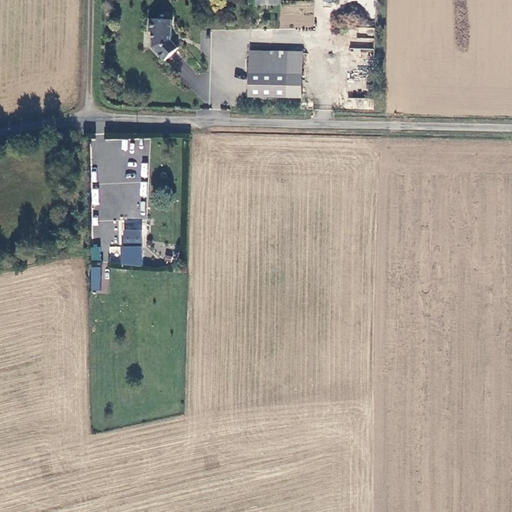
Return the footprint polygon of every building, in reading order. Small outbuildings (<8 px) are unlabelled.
[(171,41),(171,21),(149,20),(148,32),(152,32),(151,49),(164,60),(177,49),(171,41)] [(262,53),(249,53),(248,98),(286,98),(286,76),(262,76),(262,53)] [(302,54),(262,53),(262,76),(286,76),(286,98),(301,99),(302,54)] [(373,99),(349,97),(348,107),(372,109),(373,99)] [(125,229),(141,230),(141,220),(125,220),(125,229)] [(142,230),(122,230),(121,265),(141,266),(142,230)] [(91,247),(91,260),(100,260),(100,247),(91,247)] [(101,267),(91,266),(90,291),(100,291),(101,267)]
